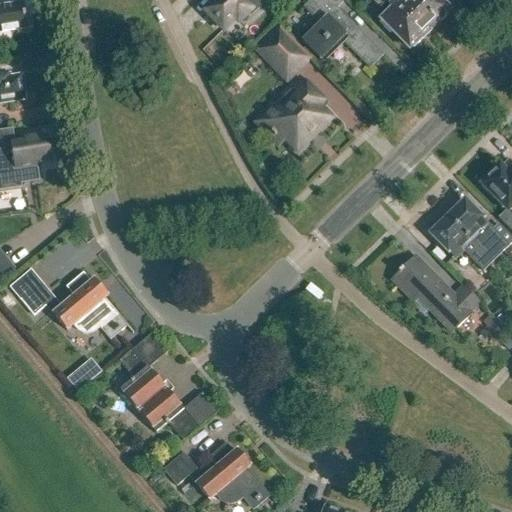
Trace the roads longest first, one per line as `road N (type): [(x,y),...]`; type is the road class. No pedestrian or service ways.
road 1 (unclassified): [(224,329),(193,326),(162,308),(118,242),(102,198),(67,0)]
road 2 (residential): [(458,511),(283,434),(232,384),(224,329)]
road 3 (residential): [(306,253),(251,184),(161,0)]
road 4 (unclassified): [(306,253),(511,55)]
road 5 (residential): [(511,416),(306,253)]
